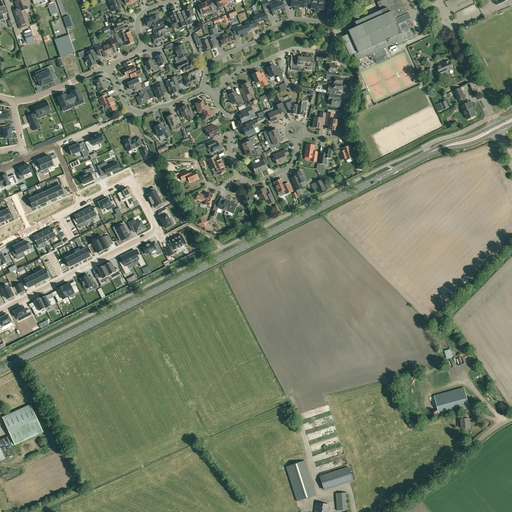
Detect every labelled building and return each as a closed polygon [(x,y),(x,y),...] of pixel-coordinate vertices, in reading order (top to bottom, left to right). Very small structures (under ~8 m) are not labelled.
[(25,14),(26,14),(25,10),(29,9),(25,0),(15,0),(17,3),(15,3),(20,16),(16,17),(17,23),(18,23),(19,26),(21,25),(22,28),(29,26),(27,20),(25,14)] [(122,5),(119,0),(112,0),(113,1),(109,3),(113,12),(120,8),(119,6),(122,5)] [(214,6),(218,15),(217,12),(222,10),(220,7),(224,6),(221,0),(215,0),(217,5),(214,6)] [(274,1),(278,10),(282,9),(283,11),(286,10),(282,1),(278,3),(277,0),(274,1)] [(298,1),(296,11),(299,11),(299,8),(303,8),(304,7),(307,7),(307,0),(301,0),(302,2),(298,1)] [(313,0),(307,0),(307,7),(310,8),(310,9),(314,10),(314,13),(316,13),(318,1),(313,0)] [(387,56),(383,49),(396,43),(398,46),(414,38),(406,21),(410,19),(409,16),(401,0),(380,0),(377,2),(381,10),(354,22),(356,27),(348,31),(349,33),(341,37),(344,43),(340,45),(345,57),(349,55),(349,56),(357,52),(358,53),(354,55),(357,61),(369,55),(372,60),(374,59),(375,61),(387,56)] [(203,3),(207,12),(211,11),(212,14),(213,16),(216,16),(218,15),(214,6),(212,8),(209,1),(203,3)] [(278,10),(274,1),(272,2),(273,5),(269,7),(273,15),(275,14),(274,12),(278,10)] [(318,1),(316,13),(319,13),(319,10),(323,11),(325,1),(318,1)] [(54,2),(49,4),(49,5),(52,14),(57,13),(54,3),(54,2)] [(207,12),(203,3),(198,5),(201,12),(198,13),(200,19),(205,17),(204,14),(207,12)] [(187,26),(193,23),(190,17),(194,15),(190,5),(187,6),(186,6),(185,7),(184,8),(187,16),(184,17),(187,26)] [(261,21),(258,12),(256,9),(253,10),(254,12),(255,16),(252,18),(253,19),(250,20),(253,28),(259,26),(258,23),(261,21)] [(176,11),(169,14),(174,24),(177,22),(179,28),(185,25),(180,13),(177,14),(176,11)] [(261,21),(265,20),(266,22),(268,21),(265,13),(261,14),(260,11),(258,12),(261,21)] [(162,19),(159,20),(159,19),(157,15),(154,16),(145,20),(148,27),(151,25),(153,29),(164,25),(162,19)] [(114,22),(115,24),(116,25),(117,25),(113,26),(115,33),(121,30),(120,27),(127,25),(124,18),(119,20),(117,19),(115,20),(114,22)] [(253,28),(250,20),(244,22),(245,25),(242,27),(245,35),(248,35),(246,32),(251,30),(250,29),(253,28)] [(241,24),(231,28),(234,34),(234,35),(237,34),(238,35),(242,34),(243,36),(245,35),(242,27),(241,24)] [(155,36),(152,37),(155,44),(156,44),(160,42),(164,40),(167,39),(164,32),(166,31),(164,27),(153,31),(155,36)] [(227,34),(225,35),(224,35),(228,43),(233,40),(231,35),(234,34),(231,28),(225,30),(227,34)] [(126,45),(133,42),(132,39),(132,38),(130,33),(126,34),(124,31),(119,33),(121,38),(123,37),(126,45)] [(223,31),(218,33),(215,35),(217,40),(220,39),(222,45),(228,43),(224,35),(225,35),(223,31)] [(207,39),(211,49),(216,46),(214,41),(217,40),(215,35),(214,34),(209,36),(211,39),(207,40),(207,39)] [(197,39),(200,45),(203,44),(203,46),(205,50),(210,48),(211,49),(207,39),(204,41),(202,37),(197,39)] [(106,45),(110,55),(115,52),(113,48),(117,46),(114,39),(108,42),(109,44),(106,45)] [(110,55),(106,45),(102,47),(101,44),(95,47),(98,54),(102,52),(105,57),(110,55)] [(177,54),(186,50),(183,44),(177,47),(176,44),(170,47),(172,52),(175,51),(177,54)] [(88,56),(85,58),(89,67),(96,64),(95,61),(98,60),(93,50),(87,53),(88,56)] [(175,58),(176,60),(177,63),(183,61),(182,58),(188,55),(186,50),(177,54),(178,57),(175,58)] [(160,66),(166,63),(162,54),(156,57),(160,66)] [(289,64),(288,66),(291,66),(291,67),(291,70),(303,72),(303,70),(303,67),(304,58),(298,57),(298,60),(292,59),(292,64),(289,64)] [(304,58),(303,67),(307,67),(307,69),(315,71),(316,63),(310,62),(311,59),(304,58)] [(145,62),(146,66),(144,66),(147,71),(152,69),(153,72),(158,70),(156,64),(153,66),(151,59),(150,60),(149,59),(147,60),(147,61),(145,62)] [(184,72),(192,69),(191,66),(192,65),(191,64),(190,64),(190,63),(187,64),(186,60),(176,65),(178,70),(182,68),(184,72)] [(337,72),(338,66),(332,65),(332,62),(326,61),(325,67),(329,68),(328,71),(337,72)] [(437,67),(439,71),(436,72),(437,75),(439,79),(449,75),(448,71),(453,69),(452,68),(453,67),(452,65),(451,65),(450,61),(449,62),(449,61),(445,63),(437,67)] [(131,78),(136,75),(141,73),(139,68),(135,70),(133,65),(124,70),(127,76),(130,75),(131,78)] [(270,78),(271,81),(276,79),(278,83),(284,80),(278,68),(275,69),(274,65),(267,68),(271,77),(270,78)] [(43,72),(48,84),(54,81),(51,74),(54,73),(52,68),(45,71),(44,69),(41,70),(43,72)] [(422,73),(426,82),(430,80),(431,81),(436,79),(432,68),(426,70),(427,71),(422,73)] [(41,87),(48,84),(43,72),(34,76),(36,82),(39,81),(41,87)] [(257,85),(260,84),(262,87),(268,84),(263,73),(260,74),(259,72),(252,75),(257,85)] [(334,84),(342,85),(343,79),(335,78),(335,75),(326,73),(326,79),(330,80),(329,83),(330,83),(334,83),(334,84)] [(188,87),(197,83),(194,76),(191,78),(189,74),(184,76),(185,80),(188,87)] [(99,91),(108,87),(105,80),(104,77),(95,81),(99,91)] [(175,85),(178,84),(175,77),(170,79),(171,83),(167,85),(171,94),(178,91),(175,85)] [(130,82),(128,83),(130,90),(134,88),(135,91),(139,90),(140,90),(148,86),(145,87),(143,81),(139,83),(138,79),(136,79),(136,78),(130,80),(130,82)] [(163,93),(167,92),(162,82),(158,84),(159,88),(154,90),(158,98),(164,95),(163,93)] [(248,94),(253,92),(249,82),(241,85),(243,88),(240,89),(245,101),(251,99),(248,94)] [(281,92),(288,89),(285,83),(278,86),(281,92)] [(334,84),(334,83),(330,83),(329,86),(328,92),(338,94),(339,90),(341,91),(342,85),(334,84)] [(151,93),(149,89),(148,86),(140,90),(141,93),(143,92),(144,94),(136,98),(140,106),(148,102),(147,100),(149,99),(147,94),(151,93)] [(465,97),(461,88),(454,92),(458,101),(465,97)] [(71,95),(68,96),(73,107),(77,106),(75,102),(81,99),(77,90),(70,93),(71,95)] [(224,96),(223,97),(224,100),(227,99),(230,98),(233,104),(238,102),(239,105),(242,104),(244,103),(240,95),(237,97),(235,92),(229,95),(229,94),(227,95),(226,93),(223,94),(224,96)] [(329,93),(329,99),(332,99),(331,105),(339,106),(340,99),(336,98),(337,94),(329,93)] [(73,107),(68,96),(65,98),(64,95),(57,98),(61,108),(67,105),(69,109),(73,107)] [(108,113),(111,112),(116,109),(113,103),(114,102),(112,98),(108,99),(106,96),(99,99),(102,104),(104,103),(108,113)] [(282,97),(280,98),(285,110),(290,110),(290,114),(296,115),(298,105),(294,105),(291,98),(284,101),(282,97)] [(447,100),(441,103),(444,110),(450,107),(447,100)] [(34,114),(28,116),(30,122),(36,119),(35,116),(37,115),(37,116),(38,115),(42,114),(42,115),(46,113),(45,111),(49,109),(50,109),(46,101),(47,101),(41,103),(42,103),(42,104),(34,107),(36,114),(34,115),(34,114)] [(207,119),(212,116),(207,104),(204,105),(202,101),(195,104),(199,113),(203,111),(207,119)] [(308,102),(302,101),(301,101),(301,103),(302,103),(302,106),(298,105),(296,115),(303,116),(303,111),(306,112),(307,105),(309,105),(309,103),(308,102)] [(286,113),(285,110),(282,103),(275,106),(277,110),(274,111),(278,120),(284,117),(283,114),(286,113)] [(471,108),(469,103),(461,107),(465,115),(466,115),(468,119),(475,116),(476,115),(473,107),(471,108)] [(179,108),(183,117),(186,116),(188,120),(194,118),(191,109),(188,110),(186,106),(179,108)] [(249,115),(254,113),(251,106),(240,111),(242,115),(239,116),(242,123),(251,119),(249,115)] [(278,120),(274,111),(273,109),(270,110),(269,109),(263,112),(267,122),(271,120),(272,122),(278,120)] [(324,126),(326,114),(320,113),(319,118),(314,118),(313,127),(320,128),(321,125),(324,126)] [(330,114),(327,113),(326,125),(329,126),(328,129),(336,130),(337,120),(333,120),(334,114),(330,114)] [(173,115),(167,118),(171,127),(175,125),(176,129),(182,127),(180,121),(178,116),(175,118),(173,115)] [(253,127),(256,126),(254,121),(246,124),(247,127),(243,129),(246,135),(250,134),(251,135),(256,132),(253,127)] [(162,124),(154,127),(159,137),(164,134),(166,139),(171,136),(168,129),(164,130),(163,127),(162,124)] [(205,128),(208,135),(209,135),(211,138),(220,134),(217,126),(214,128),(213,124),(205,128)] [(12,138),(10,128),(6,128),(6,125),(0,125),(0,128),(1,134),(4,134),(4,139),(12,138)] [(271,139),(279,135),(276,129),(271,132),(269,129),(263,132),(265,137),(269,136),(271,139)] [(90,140),(92,143),(86,145),(89,152),(93,150),(92,146),(100,143),(100,142),(103,141),(100,134),(90,139),(90,140)] [(279,135),(271,139),(272,142),(268,144),(271,150),(277,147),(276,144),(282,141),(279,135)] [(245,151),(253,147),(251,144),(256,142),(253,136),(246,139),(248,142),(242,145),(245,151)] [(132,141),(131,138),(127,139),(126,139),(124,140),(124,141),(123,141),(127,152),(135,148),(135,147),(142,144),(139,137),(134,139),(134,140),(132,141)] [(222,149),(220,145),(219,145),(218,142),(214,144),(213,140),(207,143),(209,148),(211,146),(214,152),(217,150),(218,151),(222,149)] [(84,158),(89,156),(84,144),(80,146),(79,145),(78,144),(68,148),(69,150),(68,150),(70,154),(71,153),(71,155),(72,155),(81,151),(84,158)] [(316,162),(318,152),(314,152),(314,146),(306,145),(305,157),(311,158),(311,161),(316,162)] [(345,160),(347,160),(354,158),(350,146),(342,149),(343,152),(339,153),(341,160),(345,159),(345,160)] [(145,147),(140,150),(144,157),(149,155),(145,147)] [(246,156),(247,156),(247,157),(253,154),(254,157),(261,154),(258,149),(254,150),(253,147),(245,151),(245,153),(244,154),(245,156),(246,156)] [(330,148),(327,149),(327,150),(324,150),(323,154),(320,154),(319,164),(326,165),(327,158),(331,159),(332,157),(333,157),(332,154),(333,151),(331,151),(330,148)] [(274,157),(277,164),(286,160),(284,155),(287,153),(286,150),(277,153),(278,155),(274,157)] [(261,154),(264,160),(262,161),(252,166),(256,174),(266,169),(265,166),(270,164),(265,153),(261,154)] [(50,156),(44,158),(48,169),(54,166),(54,167),(59,165),(56,158),(51,160),(50,156)] [(217,175),(225,171),(223,165),(221,160),(217,162),(216,161),(217,160),(216,158),(215,158),(215,157),(208,161),(212,169),(214,168),(217,175)] [(48,169),(44,158),(38,161),(39,165),(35,167),(37,174),(42,172),(42,171),(48,169)] [(102,164),(97,166),(99,172),(104,170),(106,174),(113,171),(119,169),(115,162),(104,167),(102,164)] [(29,165),(18,169),(20,172),(17,173),(20,180),(24,178),(23,175),(32,172),(29,165)] [(80,177),(84,185),(93,180),(91,174),(94,173),(91,167),(88,169),(89,173),(80,177)] [(144,181),(146,185),(154,181),(151,177),(149,178),(144,168),(136,172),(142,182),(144,181)] [(188,178),(190,183),(191,182),(192,183),(194,182),(194,181),(198,179),(194,170),(188,173),(187,171),(179,174),(182,181),(188,178)] [(301,185),(307,182),(304,174),(302,175),(300,171),(294,174),(296,180),(294,181),(297,188),(301,186),(301,185)] [(6,174),(0,177),(4,185),(5,187),(11,184),(11,186),(15,185),(18,183),(16,178),(13,180),(12,178),(8,179),(6,174)] [(286,194),(292,191),(288,183),(284,185),(281,180),(274,183),(278,193),(284,190),(286,194)] [(319,193),(326,190),(321,180),(314,183),(319,193)] [(59,183),(54,185),(54,187),(59,196),(64,194),(59,183)] [(54,187),(49,189),(53,199),(59,196),(54,187)] [(147,195),(150,201),(159,196),(154,187),(148,190),(150,193),(147,195)] [(134,201),(127,188),(123,191),(116,194),(119,200),(124,197),(128,204),(127,205),(129,209),(133,207),(131,202),(134,201)] [(255,199),(257,200),(260,199),(261,202),(266,199),(268,204),(274,201),(271,193),(267,195),(265,188),(257,191),(258,194),(254,195),(255,199)] [(49,189),(44,191),(48,201),(53,199),(49,189)] [(44,191),(38,194),(39,195),(43,203),(48,201),(44,191)] [(204,196),(198,193),(193,195),(195,200),(199,202),(199,203),(209,207),(211,201),(210,201),(213,195),(206,193),(204,196)] [(39,195),(34,198),(38,206),(43,203),(39,195)] [(33,196),(28,199),(32,208),(38,206),(34,198),(33,196)] [(154,208),(157,206),(158,209),(164,206),(159,196),(150,201),(154,208)] [(108,198),(98,203),(102,210),(107,207),(108,210),(116,206),(113,200),(110,202),(108,198)] [(224,203),(220,201),(217,208),(224,211),(224,210),(233,213),(236,205),(229,203),(229,202),(225,200),(224,203)] [(92,206),(86,209),(91,219),(92,222),(94,221),(92,218),(97,216),(96,215),(99,213),(96,207),(93,209),(92,206)] [(118,207),(117,208),(113,209),(115,213),(112,215),(114,219),(121,215),(122,215),(118,207)] [(7,208),(1,211),(6,220),(11,218),(7,208)] [(163,215),(159,217),(165,227),(171,224),(168,218),(171,217),(166,208),(161,211),(163,215)] [(86,209),(80,213),(85,222),(86,225),(88,224),(87,221),(91,219),(86,209)] [(187,220),(182,211),(178,214),(183,222),(187,220)] [(75,218),(72,219),(76,225),(78,224),(78,225),(79,226),(80,228),(85,226),(86,225),(85,222),(80,213),(74,216),(75,218)] [(134,218),(127,221),(130,227),(132,225),(136,232),(140,230),(142,228),(143,225),(140,219),(135,222),(134,218)] [(208,222),(200,219),(198,225),(206,228),(208,222)] [(116,234),(120,241),(128,237),(125,231),(128,230),(125,225),(116,229),(118,233),(116,234)] [(51,227),(45,230),(50,240),(51,243),(53,242),(52,239),(56,237),(55,236),(58,234),(55,228),(52,230),(51,227)] [(45,230),(39,234),(45,246),(47,245),(46,242),(50,240),(45,230)] [(39,234),(33,237),(37,246),(41,244),(43,247),(45,246),(39,234)] [(98,240),(103,250),(109,247),(107,243),(111,241),(108,235),(98,240)] [(186,244),(182,235),(169,242),(172,248),(171,249),(170,247),(165,249),(169,257),(174,254),(172,250),(173,249),(174,250),(186,244)] [(103,250),(98,240),(87,246),(90,252),(95,249),(97,253),(103,250)] [(25,241),(19,244),(23,252),(32,248),(29,242),(26,244),(25,241)] [(146,246),(143,248),(146,254),(155,249),(158,255),(162,253),(158,245),(155,247),(153,243),(149,245),(149,244),(146,246)] [(14,250),(11,251),(14,257),(23,252),(19,244),(13,247),(14,250)] [(90,257),(86,249),(81,251),(85,259),(90,257)] [(134,249),(127,253),(132,263),(137,260),(141,267),(145,264),(140,254),(137,255),(134,249)] [(80,262),(85,259),(81,251),(76,254),(80,262)] [(1,253),(0,253),(0,264),(1,266),(11,260),(8,254),(4,257),(1,253)] [(132,263),(127,253),(120,257),(122,261),(119,262),(126,274),(130,272),(127,266),(132,263)] [(76,254),(70,256),(75,264),(80,262),(76,254)] [(65,259),(69,267),(75,264),(70,256),(65,259)] [(111,262),(104,265),(104,266),(109,276),(116,273),(117,275),(120,274),(117,269),(115,270),(111,262)] [(109,276),(104,266),(98,269),(102,276),(98,278),(101,285),(105,283),(104,280),(110,277),(109,276)] [(148,274),(151,272),(148,266),(145,268),(142,269),(145,274),(148,273),(148,274)] [(44,280),(49,278),(45,269),(39,272),(44,280)] [(39,283),(44,280),(39,272),(34,274),(39,283)] [(34,285),(39,283),(34,274),(29,277),(34,285)] [(87,275),(80,279),(85,289),(92,285),(94,289),(98,287),(94,280),(91,282),(87,275)] [(28,288),(34,285),(29,277),(24,280),(28,288)] [(69,283),(63,286),(68,296),(73,293),(74,294),(79,291),(75,285),(71,287),(69,283)] [(17,292),(18,293),(24,290),(21,284),(12,288),(15,293),(17,292)] [(12,288),(12,287),(9,288),(8,286),(2,289),(7,299),(13,296),(12,294),(15,293),(12,288)] [(59,293),(54,295),(58,302),(68,297),(68,296),(63,286),(57,289),(59,293)] [(46,296),(40,299),(45,308),(45,309),(51,306),(56,303),(53,297),(48,299),(46,296)] [(36,305),(32,308),(35,315),(40,313),(39,311),(45,308),(40,299),(40,298),(34,301),(36,305)] [(23,307),(14,312),(17,318),(22,316),(24,319),(32,315),(29,309),(25,311),(23,307)] [(11,320),(8,314),(0,318),(0,331),(9,327),(6,323),(11,320)] [(439,413),(468,405),(464,388),(434,396),(439,413)] [(29,405),(2,417),(15,445),(42,432),(29,405)] [(462,429),(470,428),(469,419),(465,419),(465,415),(458,416),(459,421),(461,421),(462,429)] [(7,437),(0,440),(0,443),(6,458),(11,455),(9,450),(12,448),(7,437)] [(297,501),(316,495),(305,460),(286,467),(297,501)] [(324,491),(353,481),(348,466),(319,476),(324,491)] [(337,511),(346,510),(348,510),(347,492),(335,493),(337,511)] [(316,503),(314,511),(327,511),(328,504),(316,503)]
